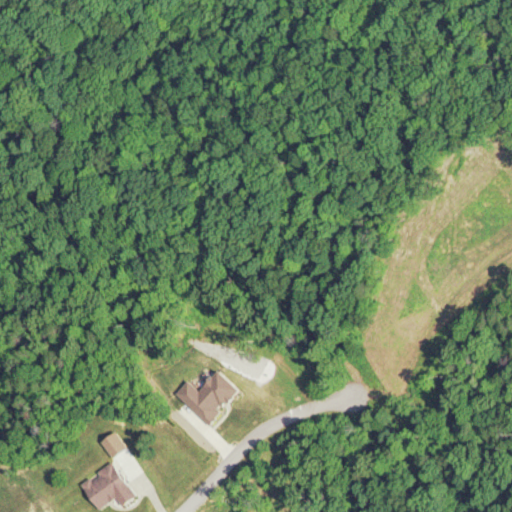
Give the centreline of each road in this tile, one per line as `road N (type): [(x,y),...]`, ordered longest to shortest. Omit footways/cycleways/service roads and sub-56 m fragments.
road 1 (track): [(349,395),(443,309),(511,220)]
road 2 (residential): [(182,511),(272,420),(349,395)]
